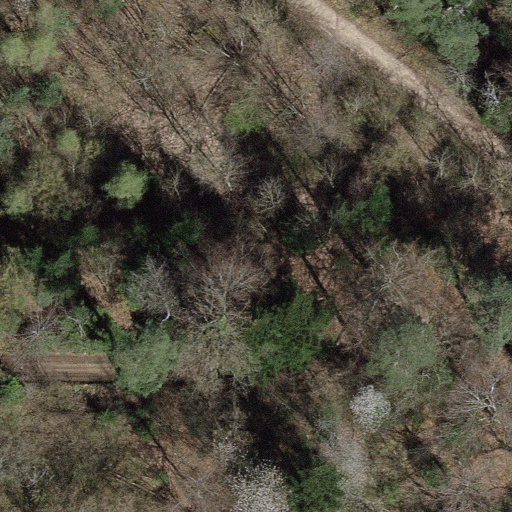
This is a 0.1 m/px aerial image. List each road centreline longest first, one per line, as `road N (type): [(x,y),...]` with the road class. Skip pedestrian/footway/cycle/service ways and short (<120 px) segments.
road 1 (track): [(0,330),(98,357),(420,318),(511,327)]
road 2 (track): [(511,143),(309,0)]
